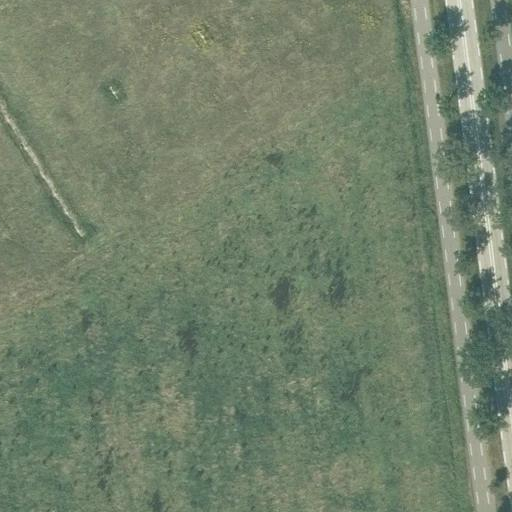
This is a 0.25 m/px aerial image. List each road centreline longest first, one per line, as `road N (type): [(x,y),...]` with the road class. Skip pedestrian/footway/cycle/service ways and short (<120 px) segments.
road 1 (unclassified): [(485,511),(417,0)]
road 2 (primary): [(511,411),(458,0)]
